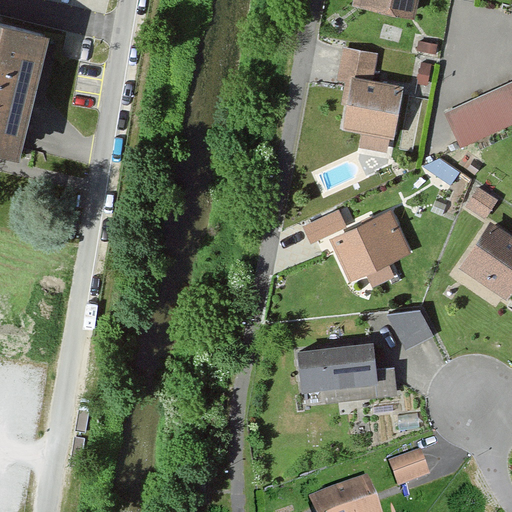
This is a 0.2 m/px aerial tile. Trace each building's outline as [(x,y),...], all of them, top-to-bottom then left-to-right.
[(353,0),(352,5),(413,18),(416,0),(353,0)] [(0,150),(17,155),(46,34),(0,22),(0,150)] [(438,45),(419,41),(417,51),(436,55),(438,45)] [(393,137),(401,86),(370,80),(375,52),(342,47),(337,79),(351,81),(344,129),(393,137)] [(431,64),(421,62),(417,84),(427,85),(431,64)] [(460,144),(511,120),(511,80),(444,111),(460,144)] [(422,166),(450,186),(459,172),(440,159),(422,166)] [(483,210),(492,194),(476,185),(467,201),(483,210)] [(310,241),(344,225),(337,209),(303,225),(310,241)] [(410,250),(390,209),(329,238),(349,279),(410,250)] [(507,297),(511,289),(511,235),(490,221),(460,265),(507,297)] [(389,313),(406,348),(431,335),(419,310),(389,313)] [(298,349),(301,388),(324,386),(325,400),(395,393),(392,367),(374,369),(372,342),(298,349)] [(398,487),(428,476),(420,452),(390,462),(398,487)] [(378,511),(367,480),(311,500),(315,511),(378,511)]
